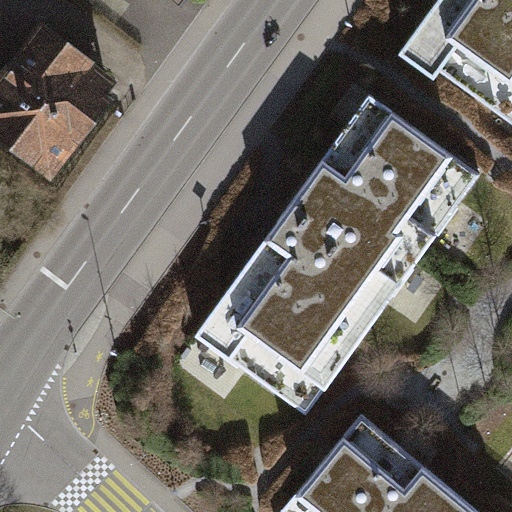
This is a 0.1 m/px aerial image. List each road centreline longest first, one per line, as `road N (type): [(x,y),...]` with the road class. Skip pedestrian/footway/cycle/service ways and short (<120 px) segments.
road 1 (secondary): [(275,0),(0,382)]
road 2 (residential): [(0,399),(112,511)]
